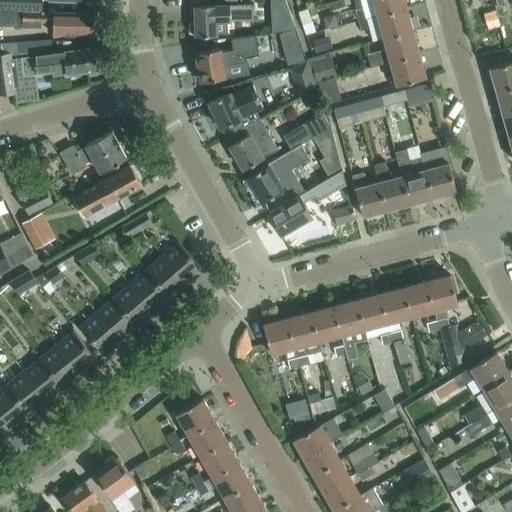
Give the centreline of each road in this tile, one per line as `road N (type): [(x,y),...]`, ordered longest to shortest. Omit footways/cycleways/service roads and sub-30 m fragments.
road 1 (residential): [(0,490),(201,331)]
road 2 (residential): [(444,0),(501,223)]
road 3 (residential): [(260,284),(149,87)]
road 4 (residential): [(260,284),(471,231)]
road 5 (residential): [(201,331),(301,511)]
road 6 (residential): [(0,130),(149,87)]
